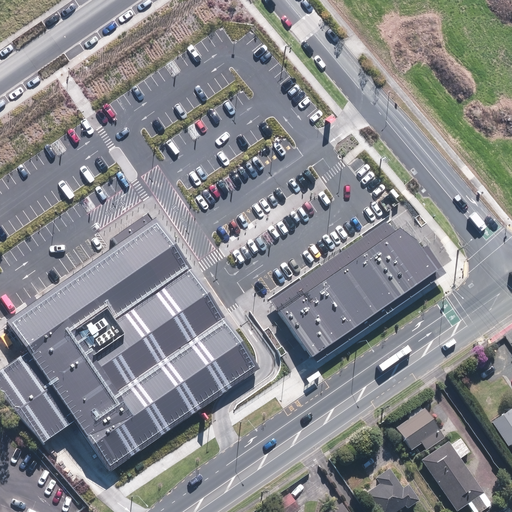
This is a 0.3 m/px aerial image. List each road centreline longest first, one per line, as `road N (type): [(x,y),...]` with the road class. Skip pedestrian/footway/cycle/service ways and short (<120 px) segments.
road 1 (secondary): [(511,289),(186,511)]
road 2 (residential): [(511,271),(284,0)]
road 3 (residential): [(0,79),(120,0)]
